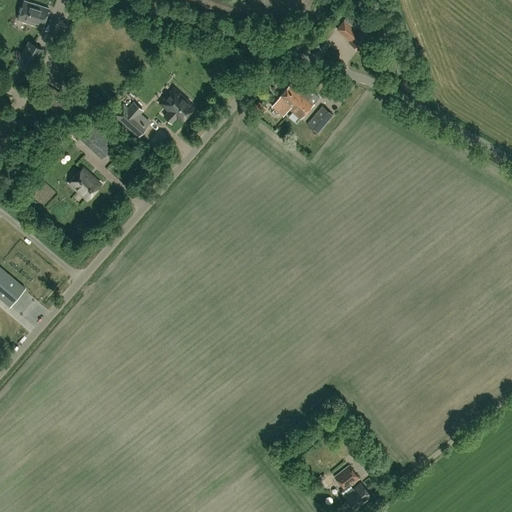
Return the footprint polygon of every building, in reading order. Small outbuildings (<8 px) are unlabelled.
[(43,28),(49,8),(24,0),(17,20),(43,28)] [(188,0),(242,19),(247,4),(236,0),(188,0)] [(344,20),(337,29),(350,41),(349,42),(359,50),(371,37),(360,28),(357,31),(344,20)] [(43,49),(28,41),(16,63),(31,71),(43,49)] [(304,89),(301,92),(290,83),(277,99),(300,119),(313,103),(308,99),(316,89),(308,83),(303,88),(304,89)] [(60,112),(68,99),(51,88),(42,101),(60,112)] [(160,103),(169,111),(164,116),(172,123),(177,117),(182,121),(194,108),(188,103),(190,102),(174,88),(160,103)] [(136,117),(139,113),(142,110),(134,102),(128,109),(123,104),(114,115),(138,136),(146,127),(146,126),(136,117)] [(260,102),(251,112),(258,118),(266,108),(260,102)] [(318,134),(333,115),(322,105),(306,124),(318,134)] [(64,155),(68,159),(74,153),(70,149),(64,155)] [(101,184),(83,168),(70,182),(87,199),(101,184)] [(0,298),(10,306),(25,288),(0,266),(0,298)] [(353,489),(350,486),(359,479),(348,465),(334,476),(344,489),(340,492),(353,509),(370,496),(361,484),(353,489)] [(331,488),(329,486),(334,482),(329,475),(320,483),(325,490),(325,489),(327,491),(331,488)]
